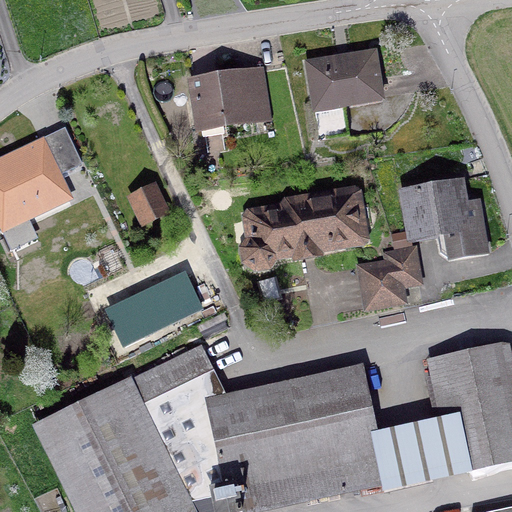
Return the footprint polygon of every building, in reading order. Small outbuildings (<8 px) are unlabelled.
[(380,102),(372,55),(306,65),(312,106),(318,142),(348,137),(343,107),(380,102)] [(224,123),(266,117),(259,73),(191,83),(197,121),(217,117),(218,120),(220,122),(224,123)] [(40,146),(0,164),(0,230),(65,201),(40,146)] [(448,261),(485,255),(470,206),(462,207),(458,186),(402,195),(409,237),(435,233),(439,255),(448,261)] [(273,259),(362,244),(360,230),(354,225),(352,214),(356,208),(354,194),(286,205),(281,211),(245,217),(249,241),(242,251),(244,263),(254,271),(266,269),(273,259)] [(406,254),(403,237),(390,239),(393,256),(392,256),(385,257),(386,265),(391,289),(398,288),(417,285),(411,253),(406,254)] [(398,288),(391,289),(386,265),(358,269),(365,310),(401,304),(398,288)] [(198,311),(182,278),(145,296),(161,329),(198,311)] [(161,329),(145,296),(108,313),(124,346),(161,329)] [(230,407),(229,400),(206,405),(204,400),(203,400),(199,380),(211,374),(199,349),(37,428),(77,511),(253,511),(384,484),(361,377),(230,407)] [(464,473),(511,462),(511,440),(493,349),(441,360),(445,379),(427,383),(435,420),(452,417),(464,473)]
